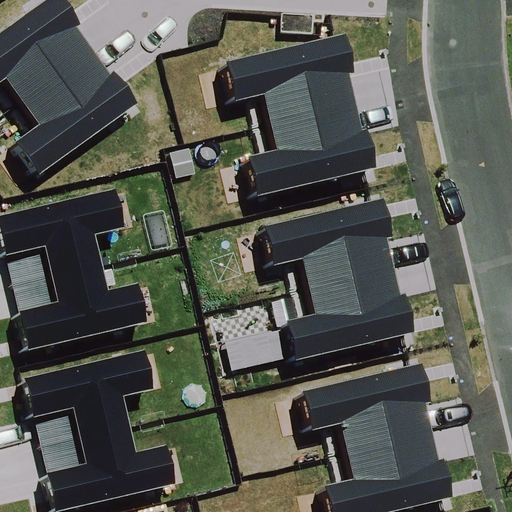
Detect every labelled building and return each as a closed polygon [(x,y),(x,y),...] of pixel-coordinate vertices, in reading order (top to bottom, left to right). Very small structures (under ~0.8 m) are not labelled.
[(308,103),(304,32),(164,41),(169,112),(308,103)] [(121,97),(55,110),(65,162),(131,150),(121,97)] [(358,295),(336,192),(272,206),(276,223),(166,247),(185,333),(358,295)] [(106,246),(97,207),(0,229),(0,270),(24,265),(37,319),(0,328),(11,372),(130,343),(120,301),(91,308),(77,253),(106,246)] [(372,412),(360,359),(246,385),(275,511),(284,511),(356,495),(339,420),(372,412)] [(129,406),(120,367),(0,396),(10,434),(47,425),(60,479),(23,488),(28,511),(118,511),(153,504),(143,461),(114,468),(100,413),(129,406)]
